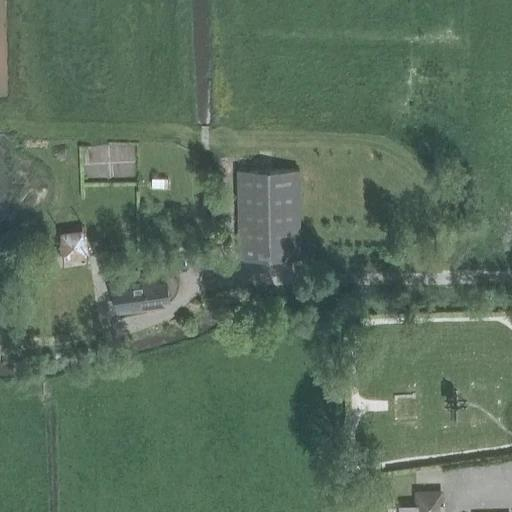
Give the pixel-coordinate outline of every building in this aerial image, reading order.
[(300,257),(298,168),(236,169),(238,259),(300,257)] [(166,188),(166,179),(151,179),(151,188),(166,188)] [(86,250),(81,225),(52,232),(57,256),(86,250)] [(160,301),(167,300),(164,281),(158,282),(157,276),(112,283),(117,312),(161,305),(160,301)] [(456,402),(445,403),(446,415),(457,415),(456,402)] [(439,511),(439,493),(417,494),(417,511),(439,511)]
